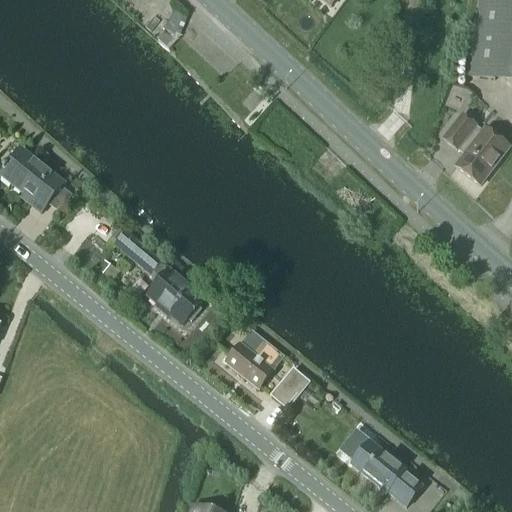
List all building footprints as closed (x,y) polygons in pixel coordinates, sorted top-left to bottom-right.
[(314,0),(330,12),(339,0),(314,0)] [(511,0),(478,0),(468,80),(511,86),(511,0)] [(483,136),(462,120),(444,144),(457,154),(458,152),(466,158),(455,171),(479,190),(508,153),(485,134),(483,136)] [(45,213),(64,189),(22,156),(3,180),(45,213)] [(180,284),(169,274),(165,270),(166,269),(119,232),(109,245),(156,282),(157,280),(161,283),(149,299),(159,307),(158,309),(170,319),(171,317),(184,327),(189,321),(192,323),(202,312),(199,309),(204,303),(192,293),(194,291),(182,282),(180,284)] [(106,265),(99,274),(111,284),(119,276),(106,265)] [(259,393),(274,374),(273,374),(284,361),(251,335),(226,367),(259,393)] [(271,399),(270,400),(287,414),(310,387),(293,373),(272,399),(271,399)] [(406,511),(423,491),(393,467),(394,465),(370,446),(353,466),(364,475),(362,478),(386,498),(387,497),(406,511)]
